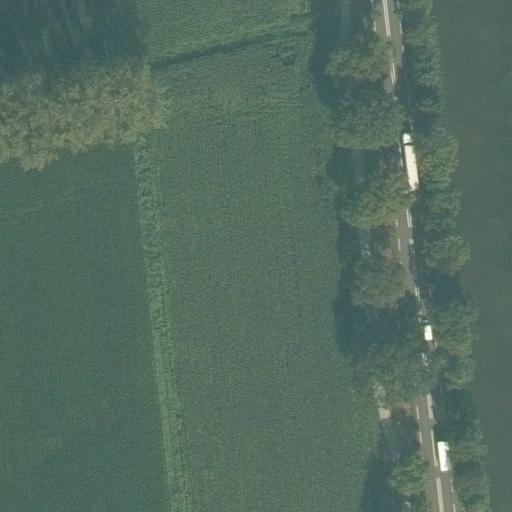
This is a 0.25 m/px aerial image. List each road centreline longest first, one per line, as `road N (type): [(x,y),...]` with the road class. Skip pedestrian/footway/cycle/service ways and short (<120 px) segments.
road 1 (primary): [(441,511),(385,0)]
road 2 (track): [(129,80),(0,112)]
